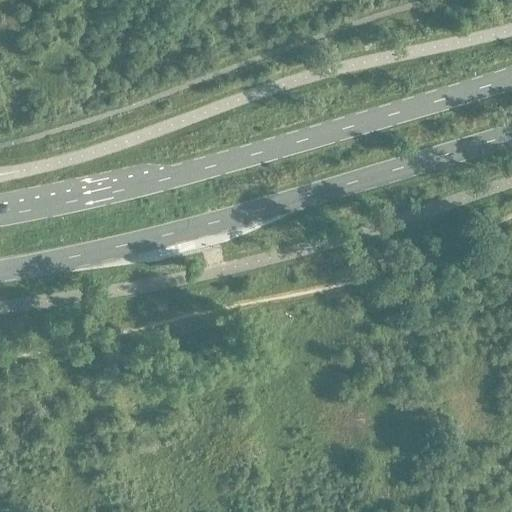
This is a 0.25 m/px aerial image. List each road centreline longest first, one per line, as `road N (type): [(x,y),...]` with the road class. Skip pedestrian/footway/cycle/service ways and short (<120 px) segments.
road 1 (primary): [(511,78),(206,171),(0,217)]
road 2 (primary): [(0,272),(219,223),(511,138)]
